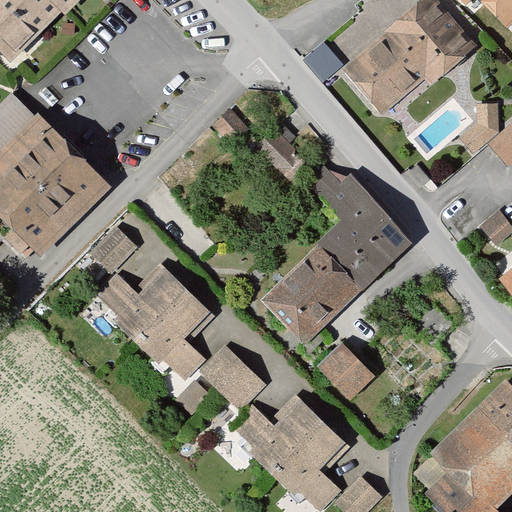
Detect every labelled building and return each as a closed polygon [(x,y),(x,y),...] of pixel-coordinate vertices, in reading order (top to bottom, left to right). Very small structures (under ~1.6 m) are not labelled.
[(0,0),(0,42),(14,58),(73,3),(69,0),(0,0)] [(479,43),(441,0),(416,0),(346,61),(386,107),(430,68),(439,78),(479,43)] [(511,20),(511,0),(477,0),(507,27),(511,20)] [(309,56),(327,79),(347,63),(329,40),(309,56)] [(499,102),(480,103),(481,123),(465,135),(476,149),(501,129),(499,102)] [(252,129),(231,108),(215,124),(236,145),(252,129)] [(104,187),(32,118),(0,151),(0,219),(38,256),(104,187)] [(511,125),(493,142),(511,162),(511,161),(511,125)] [(304,153),(272,126),(256,146),(288,172),(304,153)] [(412,241),(347,174),(320,200),(340,220),(316,242),(360,289),(412,241)] [(511,217),(504,207),(485,222),(500,242),(511,232),(511,217)] [(141,245),(117,222),(91,250),(117,275),(141,245)] [(360,289),(316,242),(256,297),(300,344),(360,289)] [(123,270),(117,275),(101,291),(123,314),(119,318),(162,362),(165,359),(183,378),(204,357),(184,335),(211,310),(167,265),(142,290),(123,270)] [(511,268),(496,283),(511,300),(511,268)] [(265,379),(223,343),(201,369),(242,405),(265,379)] [(376,376),(339,343),(315,371),(352,403),(376,376)] [(511,483),(511,373),(509,370),(430,446),(453,470),(432,491),(452,511),(482,511),(493,502),(511,483)] [(256,398),(234,420),(257,444),(254,448),(299,493),(302,490),(322,510),(345,487),(324,466),(347,444),(302,398),(278,421),(256,398)] [(339,498),(352,511),(366,511),(387,493),(367,472),(339,498)] [(501,511),(493,502),(482,511),(501,511)]
